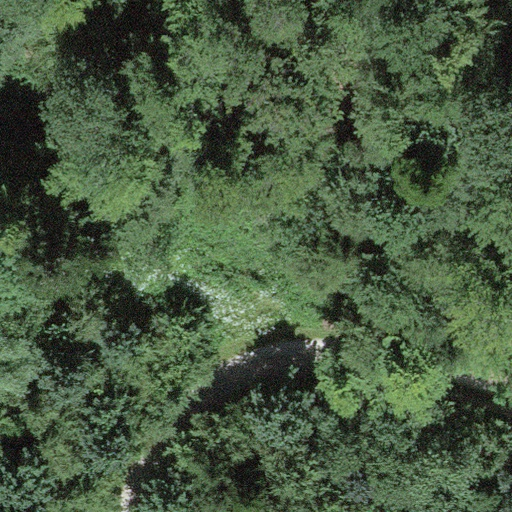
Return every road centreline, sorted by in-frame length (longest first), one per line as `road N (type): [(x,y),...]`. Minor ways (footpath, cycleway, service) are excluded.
road 1 (track): [(130,511),(172,423),(222,381),(292,358),(364,368),(511,408)]
road 2 (track): [(0,267),(292,358)]
